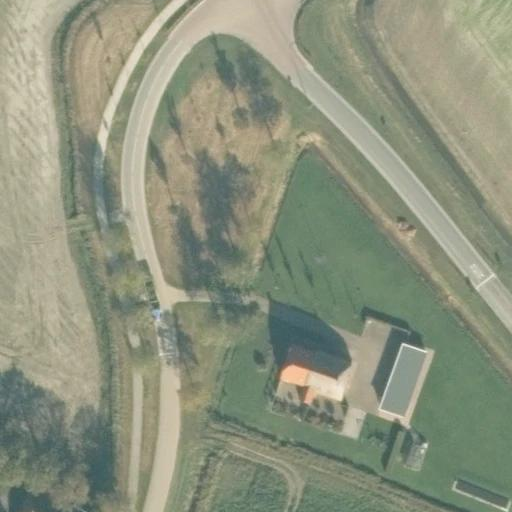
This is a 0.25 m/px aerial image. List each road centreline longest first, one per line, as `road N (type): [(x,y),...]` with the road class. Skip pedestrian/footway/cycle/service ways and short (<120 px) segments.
road 1 (tertiary): [(152,511),(163,475),(169,355),(136,220),(139,119),(179,42),(221,9),(248,0)]
road 2 (primary): [(511,313),(283,56),(258,0)]
